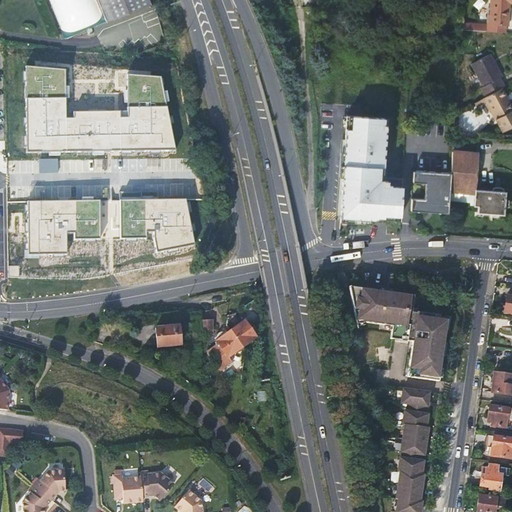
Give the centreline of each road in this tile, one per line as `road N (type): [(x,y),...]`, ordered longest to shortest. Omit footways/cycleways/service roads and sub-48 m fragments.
road 1 (secondary): [(206,0),(246,126),(326,511)]
road 2 (secondary): [(335,511),(257,122),(218,0)]
road 3 (secondary): [(0,327),(111,364),(169,394),(227,443),(277,511)]
road 4 (secondary): [(188,0),(251,271)]
road 5 (secondary): [(312,259),(263,54),(240,0)]
road 6 (secondary): [(451,511),(489,249)]
road 7 (secondary): [(312,259),(489,249)]
road 8 (secondary): [(91,302),(251,271)]
road 9 (residential): [(92,511),(83,443),(0,420)]
road 10 (residential): [(91,302),(84,164)]
